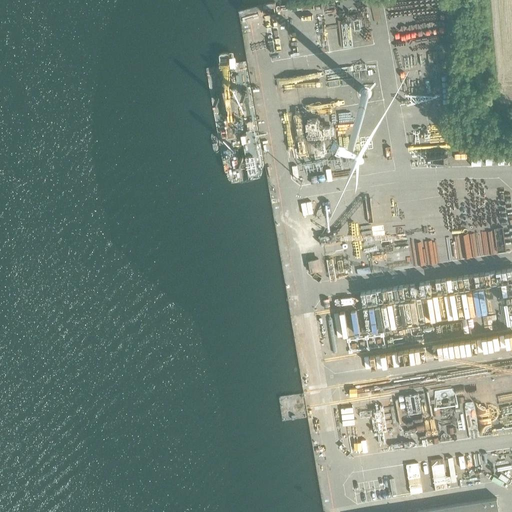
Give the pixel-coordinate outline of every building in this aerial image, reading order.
[(301,50),(311,50),(309,14),(307,14),(306,2),(297,3),(299,43),(301,43),(301,50)] [(455,154),(456,162),(467,162),(467,154),(455,154)] [(362,282),(364,301),(385,299),(384,290),(377,291),(376,280),(362,282)] [(334,358),(334,369),(344,369),(344,358),(334,358)] [(364,439),(355,440),(356,452),(365,451),(364,439)] [(403,460),(391,462),(396,488),(408,486),(403,460)] [(500,511),(497,496),(404,511),(500,511)]
